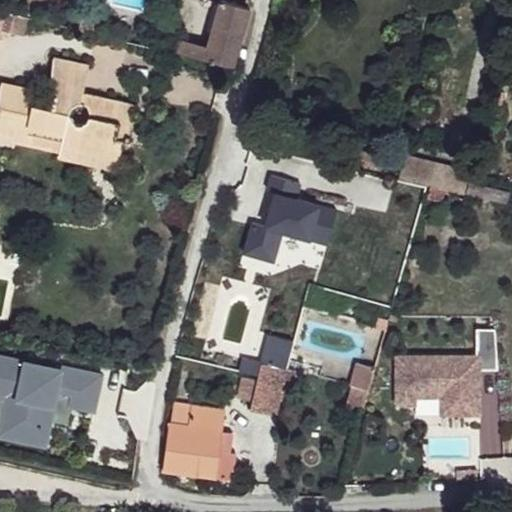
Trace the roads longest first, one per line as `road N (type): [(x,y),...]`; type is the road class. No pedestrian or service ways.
road 1 (residential): [(154,489),(156,440),(265,0)]
road 2 (residential): [(154,489),(203,504),(511,491)]
road 3 (residential): [(0,489),(107,498),(154,489)]
